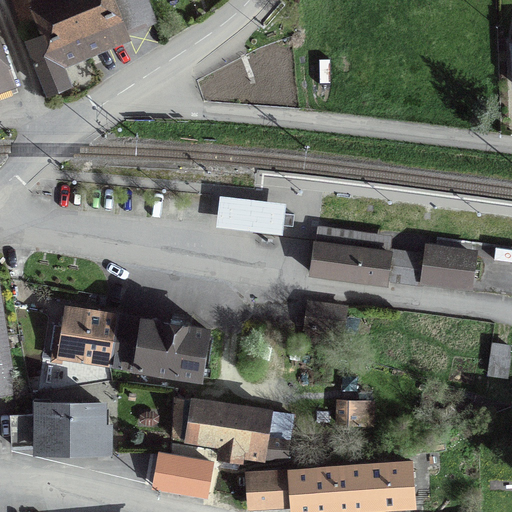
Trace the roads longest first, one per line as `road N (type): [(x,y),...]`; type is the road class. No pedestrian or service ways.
road 1 (residential): [(138,81),(203,116),(511,148)]
road 2 (residential): [(138,81),(42,149),(0,193)]
road 3 (residential): [(0,482),(146,511)]
road 4 (residential): [(246,0),(138,81)]
